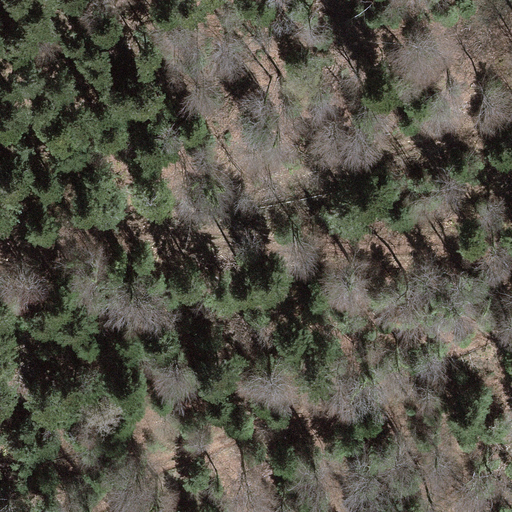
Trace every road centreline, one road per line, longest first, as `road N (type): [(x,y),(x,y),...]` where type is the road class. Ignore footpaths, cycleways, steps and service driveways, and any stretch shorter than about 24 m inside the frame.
road 1 (track): [(511,221),(436,226),(363,214),(246,217),(0,254)]
road 2 (track): [(163,511),(244,468),(365,425),(511,346)]
road 3 (track): [(511,132),(189,223)]
